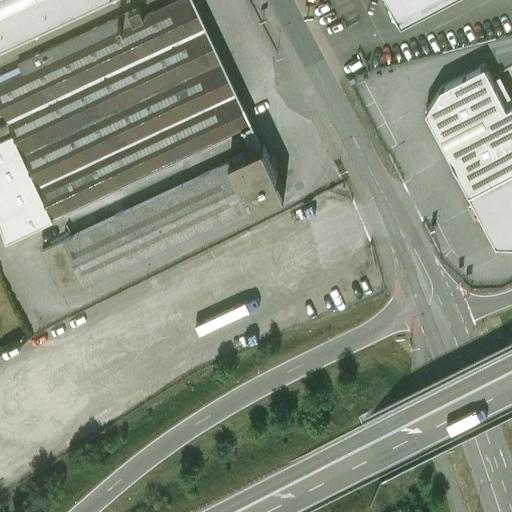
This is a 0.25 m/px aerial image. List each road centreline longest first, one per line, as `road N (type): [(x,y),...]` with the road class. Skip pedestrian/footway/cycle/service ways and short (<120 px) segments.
road 1 (trunk): [(435,305),(244,401),(173,443),(85,511)]
road 2 (tertiary): [(435,305),(279,0)]
road 3 (trunk): [(511,360),(211,511)]
road 4 (trunk): [(273,511),(511,390)]
road 5 (tertiary): [(505,511),(445,327)]
